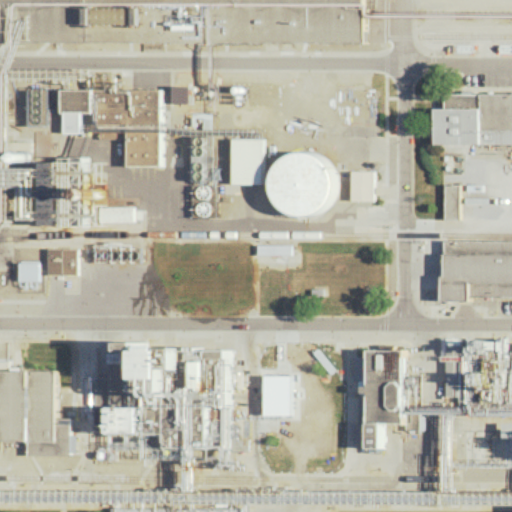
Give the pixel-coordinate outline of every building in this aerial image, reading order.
[(0,0),(0,41),(382,25),(381,0),(0,0)] [(131,219),(76,138),(90,103),(133,167),(167,164),(161,87),(92,92),(102,66),(60,70),(30,90),(32,117),(68,93),(60,115),(55,118),(62,129),(49,165),(0,168),(0,221),(12,220),(10,188),(24,187),(27,227),(131,219)] [(511,92),(447,93),(447,108),(437,108),(438,144),(511,143),(511,92)] [(235,183),(265,184),(265,138),(236,138),(235,183)] [(338,156),(279,152),(276,210),(334,214),(338,156)] [(354,200),(376,200),(376,170),(354,170),(354,200)] [(446,218),(461,218),(462,185),(447,184),(446,218)] [(511,238),(446,239),(446,300),(472,300),(472,296),(511,295),(511,238)] [(293,244),(260,244),(260,254),(292,254),(293,244)] [(49,274),(80,274),(80,247),(50,247),(49,274)] [(41,262),(20,261),(20,280),(40,280),(41,262)] [(235,350),(174,347),(169,345),(154,344),(148,341),(130,340),(130,351),(117,350),(116,349),(113,354),(112,377),(98,376),(95,423),(115,424),(115,433),(131,434),(131,440),(137,443),(137,434),(152,445),(152,459),(200,461),(201,447),(211,448),(210,464),(225,465),(229,456),(235,350)] [(421,407),(422,374),(418,374),(418,384),(407,384),(408,349),(369,349),(369,379),(363,379),(363,392),(371,393),(371,448),(386,448),(386,423),(408,423),(408,430),(422,430),(422,413),(472,413),(472,407),(421,407)] [(57,383),(0,373),(0,442),(78,455),(57,383)] [(243,511),(244,509),(234,508),(234,490),(139,487),(138,507),(114,506),(114,511),(243,511)]
